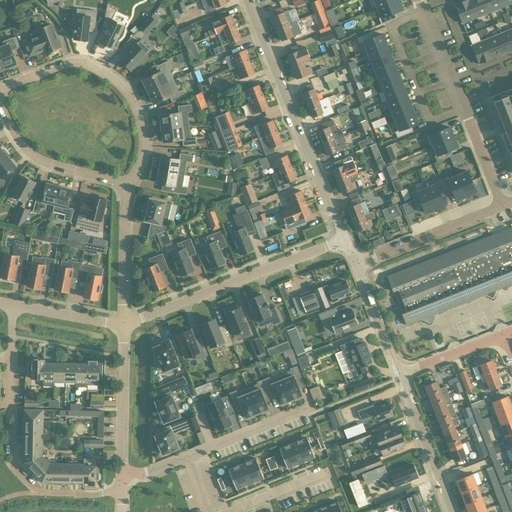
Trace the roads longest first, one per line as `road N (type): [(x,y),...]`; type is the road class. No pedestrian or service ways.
road 1 (residential): [(12,306),(11,466),(36,492),(100,494),(119,484)]
road 2 (residential): [(345,239),(246,0)]
road 3 (residential): [(123,327),(345,239)]
road 4 (residential): [(0,89),(75,62),(111,78),(134,102),(144,131),(127,184)]
road 5 (residential): [(500,207),(416,0)]
road 6 (residential): [(0,101),(23,151),(55,168),(127,184)]
road 7 (residential): [(119,484),(123,327)]
road 8 (residential): [(355,264),(500,207)]
road 9 (residential): [(453,511),(400,375)]
road 10 (residential): [(127,184),(123,327)]
road 11 (residential): [(187,456),(309,407)]
